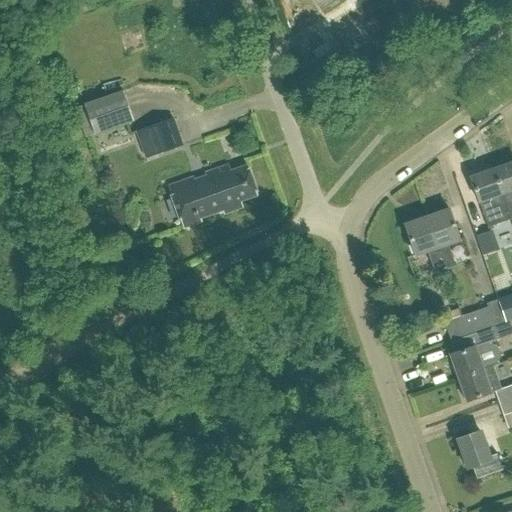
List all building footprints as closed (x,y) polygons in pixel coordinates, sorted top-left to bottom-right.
[(322,44),(310,52),(320,67),(332,60),(322,44)] [(85,138),(94,135),(133,121),(123,92),(83,105),(84,106),(76,108),(85,138)] [(174,119),(147,129),(156,156),(183,146),(174,119)] [(501,194),(509,219),(511,218),(511,162),(492,169),(501,194)] [(231,174),(228,167),(205,175),(207,178),(196,182),(194,179),(168,189),(183,230),(201,223),(200,220),(222,212),(224,215),(242,209),(240,202),(257,196),(247,168),(231,174)] [(509,219),(501,194),(492,169),(469,177),(487,227),(499,223),(509,219)] [(426,217),(444,270),(454,266),(447,245),(459,240),(448,209),(426,217)] [(434,273),(444,270),(426,217),(403,225),(414,256),(427,252),(434,273)] [(481,255),(495,250),(488,232),(475,236),(481,255)] [(511,295),(497,300),(505,323),(509,321),(511,320),(511,295)] [(485,305),(486,308),(460,317),(467,336),(474,334),(505,323),(497,300),(485,305)] [(443,323),(450,342),(467,336),(460,317),(443,323)] [(478,345),(449,355),(457,378),(492,366),(492,367),(500,365),(499,362),(500,360),(501,357),(498,349),(495,346),(493,345),(491,342),(511,334),(511,330),(509,321),(505,323),(474,334),(478,345)] [(491,393),(494,392),(498,403),(511,397),(511,385),(500,390),(492,367),(492,366),(457,378),(465,401),(490,392),(491,393)] [(468,402),(476,429),(498,422),(489,395),(468,402)] [(511,412),(511,397),(498,403),(503,416),(511,412)] [(489,460),(479,431),(456,439),(467,469),(473,467),(477,478),(502,469),(497,457),(489,460)]
